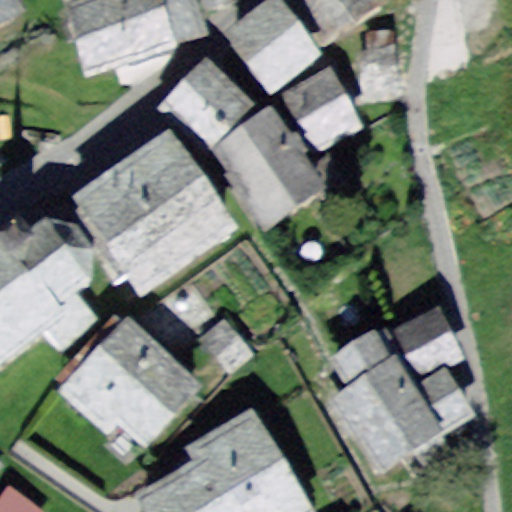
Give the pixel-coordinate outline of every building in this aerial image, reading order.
[(16,0),(0,0),(0,23),(22,10),(16,0)] [(62,0),(85,74),(207,38),(195,0),(62,0)] [(203,0),(208,10),(230,0),(203,0)] [(320,54),(277,0),(270,0),(222,38),(268,95),(320,54)] [(386,2),(384,0),(305,0),(329,37),(386,2)] [(403,99),(393,33),(363,33),(363,51),(356,51),(358,101),(403,99)] [(251,106),(208,65),(164,111),(207,152),(210,148),(249,108),(251,106)] [(365,128),(329,67),(283,94),(319,155),(365,128)] [(323,189),(271,109),(257,118),(249,108),(210,148),(263,228),(323,189)] [(231,234),(166,134),(72,195),(137,294),(231,234)] [(0,231),(0,361),(48,324),(66,347),(102,319),(82,294),(96,283),(97,252),(73,222),(44,218),(12,244),(1,230),(0,231)] [(438,304),(392,329),(419,382),(463,356),(438,304)] [(117,421),(147,448),(202,389),(126,319),(59,391),(106,434),(117,421)] [(221,320),(199,340),(228,373),(251,353),(221,320)] [(374,331),(329,359),(345,385),(327,396),(376,473),(409,452),(423,473),(453,454),(438,431),(469,412),(443,371),(412,390),(374,331)] [(314,511),(252,408),(186,448),(192,458),(133,493),(144,511),(314,511)] [(40,511),(8,487),(0,498),(0,511),(40,511)]
